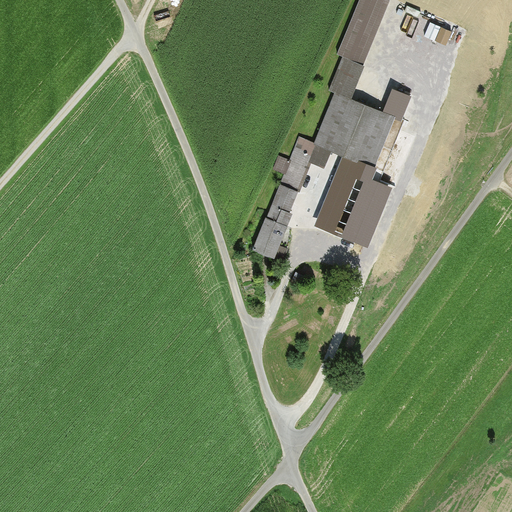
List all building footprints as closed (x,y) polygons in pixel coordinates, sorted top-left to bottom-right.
[(388,0),(358,0),(337,54),(341,56),(362,64),(388,0)] [(362,64),(341,56),(327,90),(332,92),(350,99),(362,64)] [(393,116),(332,92),(312,143),(331,150),(340,154),(315,217),(347,230),(393,116)] [(297,137),(278,184),(298,192),(309,164),(323,170),(331,150),(312,143),(297,137)] [(298,192),(278,184),(265,218),(251,251),(271,259),(287,225),(298,192)]
